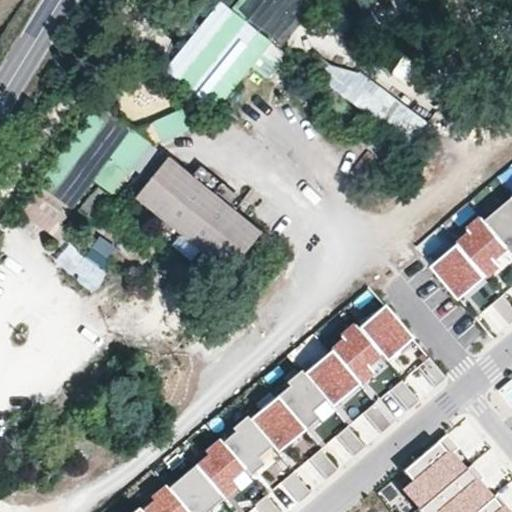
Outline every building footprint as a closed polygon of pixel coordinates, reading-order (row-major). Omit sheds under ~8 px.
[(189,42),(164,71),(198,100),(216,115),(274,44),(241,17),(223,1),(189,42)] [(321,57),(310,72),(410,147),(428,123),(360,73),(329,63),(321,57)] [(198,100),(130,130),(156,150),(206,126),(216,115),(198,100)] [(98,105),(40,184),(71,207),(90,182),(130,130),(98,105)] [(130,130),(90,182),(117,200),(156,150),(130,130)] [(167,154),(135,196),(224,270),(262,233),(167,154)] [(511,196),(510,195),(483,218),(505,244),(511,250),(511,249),(511,196)] [(505,244),(483,218),(455,241),(477,267),(483,274),(497,262),(492,255),(505,244)] [(70,244),(56,260),(94,290),(107,274),(98,267),(114,246),(102,236),(86,257),(70,244)] [(477,267),(455,241),(428,264),(456,297),(470,285),(464,278),(477,267)] [(492,255),(497,262),(511,250),(505,244),(492,255)] [(464,278),(470,285),(483,274),(477,267),(464,278)] [(510,325),(511,322),(511,304),(503,294),(492,304),(510,325)] [(377,353),(383,360),(397,349),(391,342),(404,330),(382,304),(355,327),(377,353)] [(350,376),(356,383),(370,372),(364,365),(377,353),(355,327),(328,350),(350,376)] [(410,338),(404,330),(391,342),(397,349),(410,338)] [(323,399),(329,406),(343,394),(337,388),(350,376),(328,350),(301,373),(323,399)] [(364,365),(370,372),(383,360),(377,353),(364,365)] [(429,358),(418,367),(435,388),(446,379),(429,358)] [(296,422),(302,429),(316,417),(310,411),(323,399),(301,373),(274,396),(296,422)] [(337,388),(343,394),(356,383),(350,376),(337,388)] [(401,381),(391,390),(408,411),(419,402),(401,381)] [(269,445),(275,452),(288,440),(283,434),(296,422),(274,396),(246,419),(269,445)] [(310,411),(316,417),(329,406),(323,399),(310,411)] [(374,404),(363,413),(381,434),(392,424),(374,404)] [(269,445),(246,419),(219,441),(241,467),(247,475),(261,463),(255,456),(269,445)] [(283,434),(288,440),(302,429),(296,422),(283,434)] [(347,427),(336,436),(354,456),(365,447),(347,427)] [(404,489),(418,506),(460,471),(446,455),(456,447),(444,433),(401,469),(412,482),(404,489)] [(205,454),(219,441),(217,438),(202,450),(205,454)] [(241,467),(219,441),(205,454),(192,464),(214,491),(220,498),(234,486),(228,479),(241,467)] [(320,450),(309,459),(327,479),(338,470),(320,450)] [(438,511),(439,511),(470,511),(487,498),(474,482),(481,476),(469,463),(460,471),(418,506),(416,508),(419,511),(438,511)] [(214,491),(192,464),(165,487),(186,511),(203,511),(207,509),(201,502),(214,491)] [(293,473),(282,483),(299,502),(310,493),(293,473)] [(186,511),(165,487),(138,510),(139,511),(186,511)] [(502,511),(500,510),(505,505),(494,492),(487,498),(470,511),(502,511)] [(279,511),(266,496),(255,505),(260,511),(279,511)]
